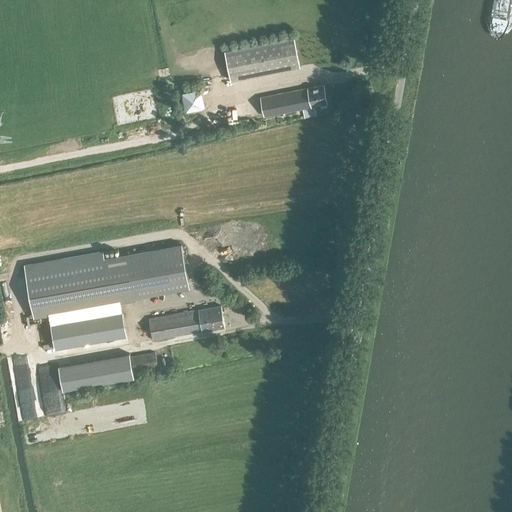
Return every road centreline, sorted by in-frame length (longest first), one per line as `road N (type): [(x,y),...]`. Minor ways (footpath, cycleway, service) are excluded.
road 1 (unclassified): [(327,511),(413,0)]
road 2 (track): [(0,351),(55,362),(317,318),(359,324)]
road 3 (track): [(0,171),(203,124),(211,93)]
road 4 (unknown): [(251,329),(217,291),(154,297),(133,311),(136,349)]
